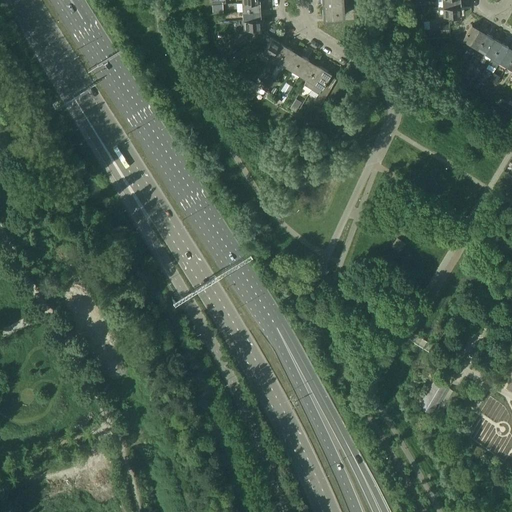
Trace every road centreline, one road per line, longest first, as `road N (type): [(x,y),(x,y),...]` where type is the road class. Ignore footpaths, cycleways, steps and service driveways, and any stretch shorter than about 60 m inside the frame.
road 1 (trunk): [(79,84),(270,393),(327,511)]
road 2 (trunk): [(79,84),(85,124),(225,369),(284,511)]
road 3 (trunk): [(268,329),(59,0)]
road 4 (motorway): [(356,511),(268,329)]
road 5 (motorway): [(357,467),(318,392),(268,329)]
